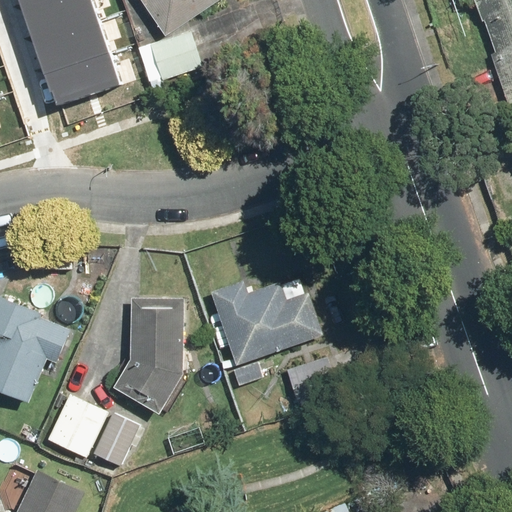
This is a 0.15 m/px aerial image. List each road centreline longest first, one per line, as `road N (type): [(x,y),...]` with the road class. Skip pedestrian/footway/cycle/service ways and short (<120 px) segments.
road 1 (residential): [(0,205),(242,186),(322,168),(401,123)]
road 2 (tertiary): [(401,123),(503,437)]
road 3 (tertiary): [(401,123),(339,35),(327,0)]
road 4 (tertiary): [(382,0),(401,123)]
